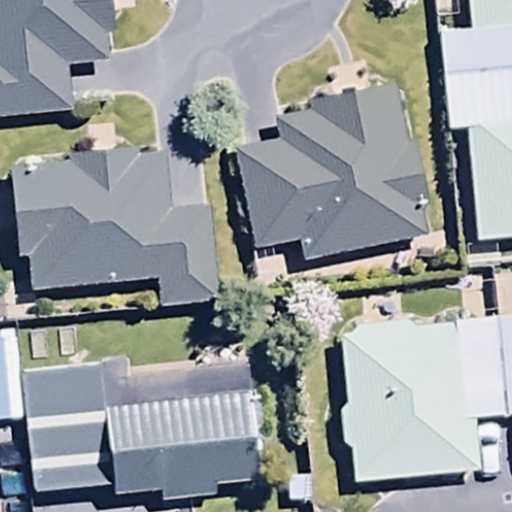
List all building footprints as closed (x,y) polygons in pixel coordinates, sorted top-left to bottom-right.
[(0,0),(0,119),(71,112),(67,71),(111,67),(105,0),(0,0)] [(511,0),(462,0),(465,39),(436,41),(443,135),(463,134),(472,249),(511,246),(511,0)] [(294,244),(299,269),(432,240),(411,141),(398,144),(386,85),(306,102),(309,118),(269,126),(274,148),(230,157),(250,253),(294,244)] [(29,263),(31,294),(149,285),(151,315),(211,310),(203,210),(168,213),(164,152),(67,159),(68,170),(9,174),(16,264),(29,263)] [(511,320),(490,322),(497,422),(511,420),(511,320)] [(497,422),(490,322),(335,335),(341,412),(336,413),(340,458),(347,458),(350,490),(473,480),(468,424),(497,422)] [(238,397),(108,412),(119,501),(158,497),(159,510),(212,504),(210,490),(249,486),(238,397)] [(97,419),(28,423),(31,498),(101,495),(97,419)]
